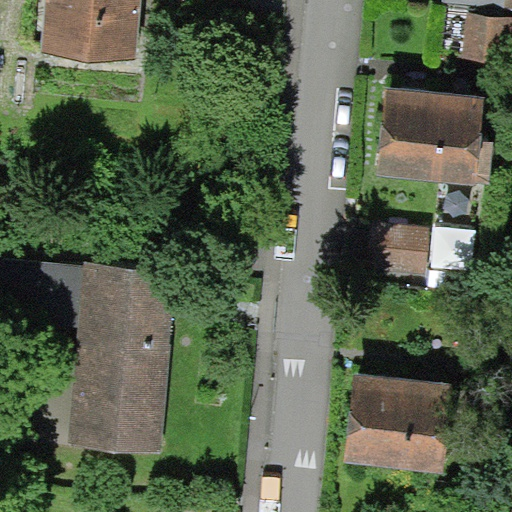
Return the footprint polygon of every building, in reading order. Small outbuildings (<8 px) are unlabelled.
[(123,38),(125,0),(45,0),(43,31),(123,38)] [(459,48),(508,54),(511,16),(511,13),(463,8),(459,48)] [(480,140),(485,98),(386,86),(376,173),(476,185),(476,182),(488,183),(493,141),(480,140)] [(370,218),(367,260),(423,264),(426,222),(370,218)] [(80,255),(79,261),(0,253),(0,312),(74,319),(72,333),(75,333),(66,435),(155,443),(165,340),(162,339),(169,263),(80,255)] [(444,472),(454,384),(355,372),(344,460),(444,472)]
